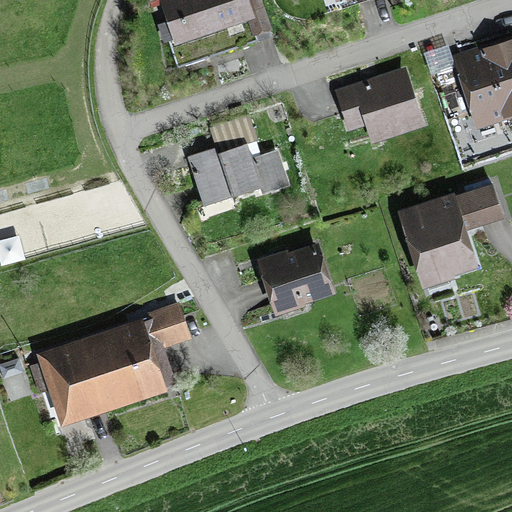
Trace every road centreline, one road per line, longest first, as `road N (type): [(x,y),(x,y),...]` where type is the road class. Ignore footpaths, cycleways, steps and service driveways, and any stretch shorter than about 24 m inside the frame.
road 1 (residential): [(272,417),(116,128),(504,0)]
road 2 (tertiary): [(30,511),(272,417)]
road 3 (tertiary): [(272,417),(511,344)]
road 4 (track): [(118,0),(109,67),(116,128)]
